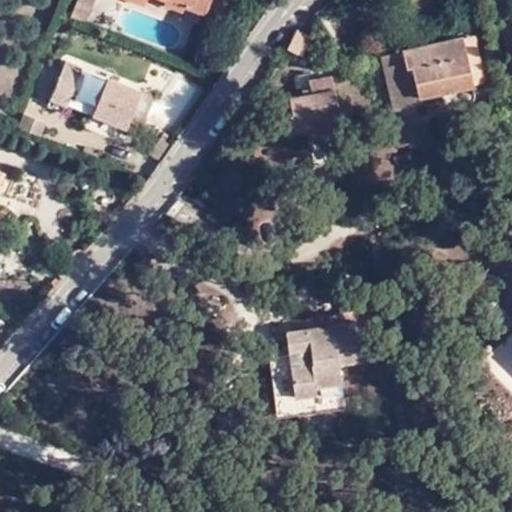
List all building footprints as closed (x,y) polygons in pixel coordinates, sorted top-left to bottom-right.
[(78,0),(72,15),(87,21),(96,0),(78,0)] [(184,8),(165,0),(164,0),(164,5),(182,13),(184,8)] [(165,0),(184,8),(185,5),(206,12),(210,0),(165,0)] [(312,47),(312,45),(298,36),(288,53),(303,62),(312,47)] [(473,36),(464,38),(472,85),(480,83),(473,36)] [(472,85),(464,38),(380,56),(394,111),(421,103),(420,97),(472,85)] [(63,75),(51,103),(66,109),(69,103),(127,127),(131,119),(143,90),(82,66),(77,80),(63,75)] [(312,94),(312,135),(315,137),(332,134),(331,126),(343,124),(333,76),(312,80),(312,88),(312,94)] [(157,96),(143,90),(131,119),(145,125),(157,96)] [(308,134),(312,135),(312,94),(305,95),(292,97),(295,114),(284,116),(288,135),(307,132),(308,134)] [(26,114),(44,120),(51,103),(33,96),(26,114)] [(26,114),(21,128),(35,133),(43,136),(47,122),(44,120),(26,114)] [(161,138),(166,141),(169,134),(165,132),(161,138)] [(171,145),(166,141),(161,138),(150,154),(161,162),(171,145)] [(332,324),(331,314),(305,317),(306,328),(286,330),(289,349),(267,353),(275,410),(296,407),(295,395),(315,393),(314,384),(340,381),(340,362),(363,360),(359,321),(332,324)] [(343,407),(340,381),(314,384),(315,393),(316,404),(317,411),(343,407)] [(295,395),(296,407),(316,404),(315,393),(295,395)]
